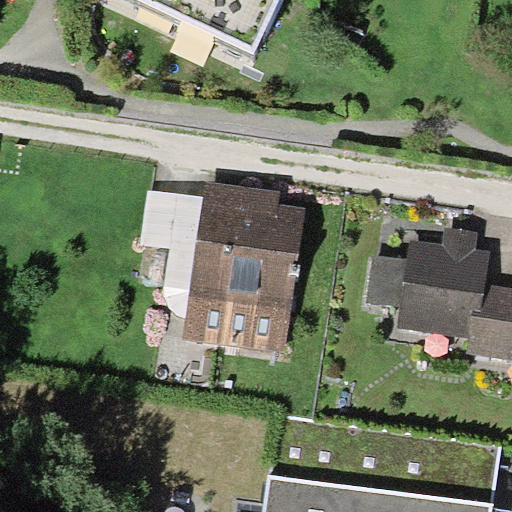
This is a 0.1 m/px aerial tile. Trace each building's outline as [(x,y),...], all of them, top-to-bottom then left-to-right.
[(511,0),(118,0),(247,62),(274,0),(511,0)] [(288,357),(308,210),(280,207),(282,195),(208,184),(206,201),(149,193),(141,246),(172,251),(165,289),(165,300),(169,310),(177,318),(187,321),(184,343),(288,357)] [(409,243),(407,260),(373,256),(367,306),(400,310),(397,330),(469,340),(472,315),(483,316),(487,287),(492,254),(477,252),(479,237),(446,232),(444,248),(409,243)] [(511,290),(487,287),(483,316),(472,315),(469,340),(466,358),(511,364),(511,290)] [(497,511),(507,445),(283,413),(268,511),(497,511)] [(162,496),(160,511),(205,511),(206,500),(162,496)]
